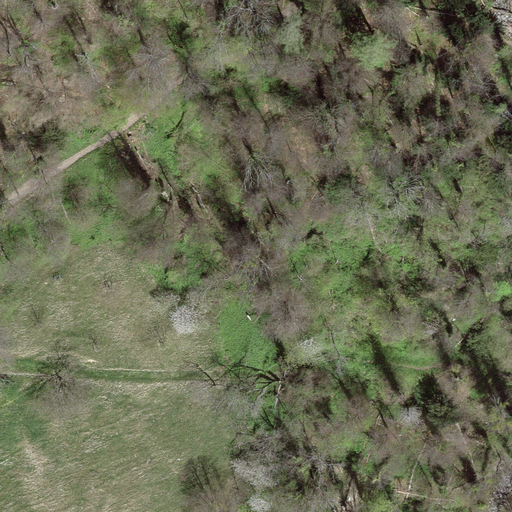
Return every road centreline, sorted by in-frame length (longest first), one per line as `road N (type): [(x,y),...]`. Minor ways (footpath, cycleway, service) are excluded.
road 1 (track): [(0,361),(155,373),(389,355),(471,363),(511,378)]
road 2 (track): [(298,0),(247,52),(177,77),(125,124),(0,208)]
